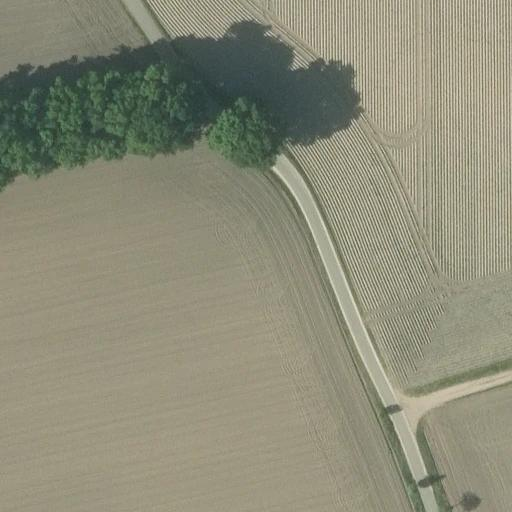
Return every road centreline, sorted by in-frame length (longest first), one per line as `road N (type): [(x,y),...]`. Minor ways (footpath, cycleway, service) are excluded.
road 1 (unclassified): [(431,511),(295,184),(197,95),(130,0)]
road 2 (track): [(511,373),(392,407)]
